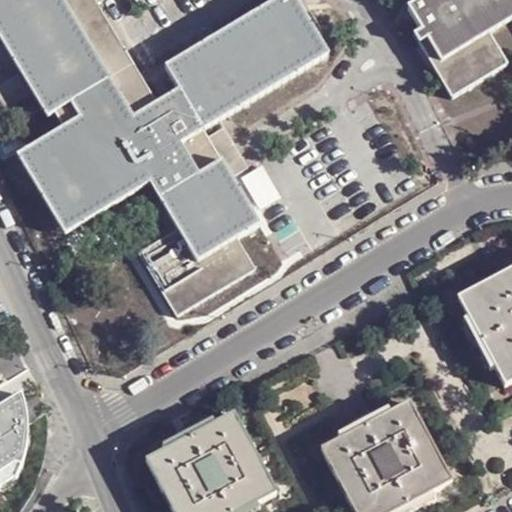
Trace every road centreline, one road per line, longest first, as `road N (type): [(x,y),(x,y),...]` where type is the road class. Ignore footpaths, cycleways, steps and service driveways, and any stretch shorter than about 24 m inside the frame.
road 1 (residential): [(511,196),(470,204),(88,433)]
road 2 (residential): [(0,248),(88,433)]
